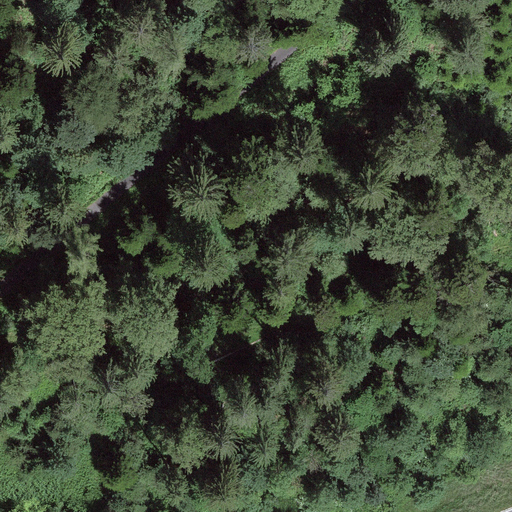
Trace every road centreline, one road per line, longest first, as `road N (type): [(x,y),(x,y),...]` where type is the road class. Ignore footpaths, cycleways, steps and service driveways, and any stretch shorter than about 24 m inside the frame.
road 1 (track): [(0,344),(109,316),(241,320),(451,271),(511,245)]
road 2 (track): [(0,293),(354,0)]
